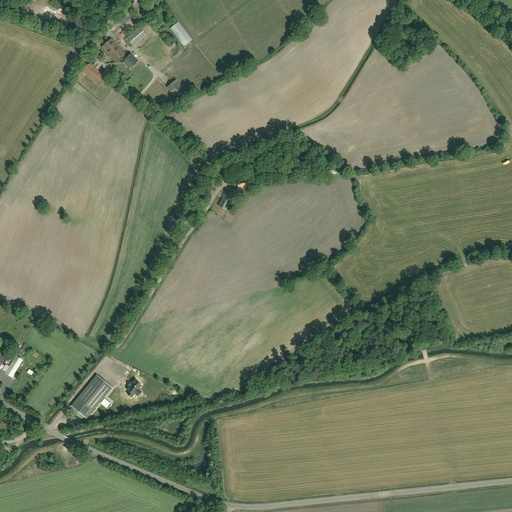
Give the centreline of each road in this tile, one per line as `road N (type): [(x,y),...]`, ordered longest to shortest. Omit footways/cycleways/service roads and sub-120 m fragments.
road 1 (track): [(48,430),(129,328),(225,179),(87,45)]
road 2 (unclassified): [(232,506),(511,480)]
road 3 (unclassified): [(232,506),(34,422)]
road 4 (unclassified): [(0,14),(87,45),(142,0)]
road 5 (track): [(355,177),(289,170),(225,179)]
